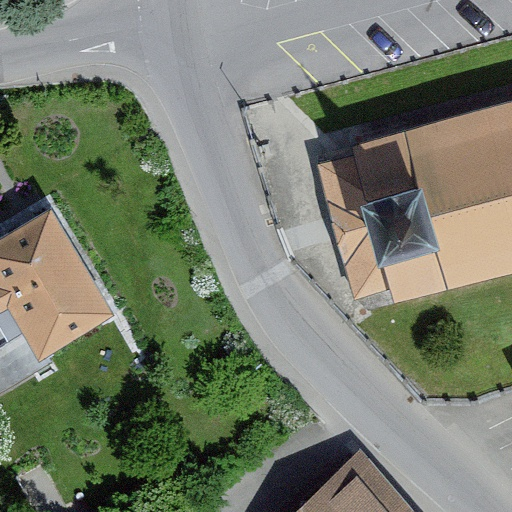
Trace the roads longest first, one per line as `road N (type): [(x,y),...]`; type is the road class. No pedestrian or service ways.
road 1 (tertiary): [(171,24),(240,218),(273,284),(358,387),(487,511)]
road 2 (unclassified): [(171,24),(0,49)]
